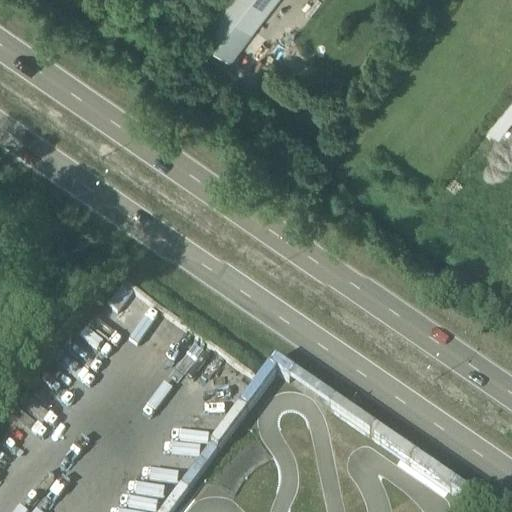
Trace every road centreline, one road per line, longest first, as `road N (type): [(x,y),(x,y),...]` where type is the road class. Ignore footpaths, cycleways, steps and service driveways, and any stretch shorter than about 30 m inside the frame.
road 1 (primary): [(0,128),(511,483)]
road 2 (primary): [(511,397),(0,45)]
